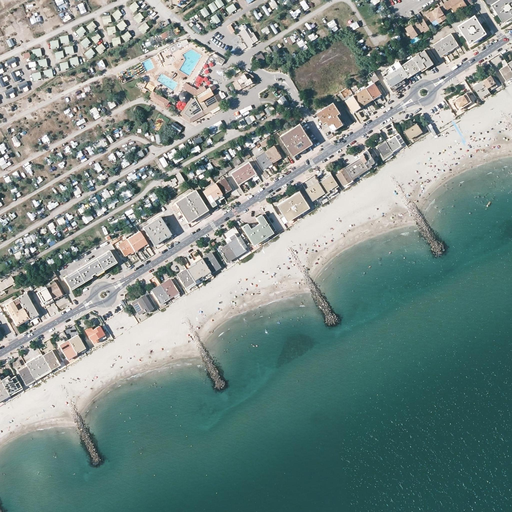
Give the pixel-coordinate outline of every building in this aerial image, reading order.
[(221,0),(215,0),(214,1),(219,8),(224,5),(221,0)] [(273,0),(269,3),(273,10),(278,7),(274,0),(273,0)] [(447,9),(450,7),(454,13),(466,5),(463,0),(448,0),(443,3),(443,4),(446,9),(447,9)] [(511,0),(497,0),(492,4),(503,22),(507,20),(507,18),(510,16),(511,17),(511,15),(511,0)] [(133,12),(140,7),(136,1),(129,6),(133,12)] [(208,5),(213,12),(218,9),(213,1),(208,5)] [(304,1),(299,4),(304,11),(309,8),(304,1)] [(84,2),(79,4),(81,12),(87,11),(84,2)] [(226,8),(230,14),(237,9),(233,3),(226,8)] [(439,23),(447,18),(442,11),(446,9),(443,4),(427,14),(430,19),(435,16),(437,18),(436,19),(439,23)] [(200,10),(204,18),(210,14),(206,7),(200,10)] [(292,16),(298,13),(294,7),(289,10),(292,16)] [(331,18),(337,14),(332,7),(326,11),(331,18)] [(116,20),(123,16),(120,9),(112,13),(116,20)] [(134,16),(136,23),(144,20),(142,13),(134,16)] [(211,17),(215,25),(221,21),(216,14),(211,17)] [(51,18),(56,28),(61,25),(56,15),(51,18)] [(104,24),(112,23),(111,15),(102,17),(104,24)] [(476,40),(486,33),(475,15),(458,26),(470,44),(476,40)] [(412,24),(413,25),(411,26),(410,25),(406,27),(411,36),(428,26),(423,18),(419,21),(418,20),(412,24)] [(124,20),(117,25),(121,31),(128,27),(124,20)] [(315,20),(309,23),(313,29),(318,26),(315,20)] [(331,31),(337,30),(335,20),(328,21),(331,31)] [(92,21),(86,27),(91,32),(97,26),(92,21)] [(146,22),(138,28),(142,34),(150,28),(146,22)] [(199,33),(203,27),(195,23),(192,29),(199,33)] [(242,25),(242,24),(234,29),(237,33),(239,32),(244,29),(242,25)] [(76,30),(80,37),(87,33),(83,26),(76,30)] [(114,26),(107,27),(108,35),(116,34),(114,26)] [(424,30),(425,31),(429,29),(428,26),(411,36),(412,38),(424,30)] [(244,29),(239,32),(249,47),(252,45),(251,44),(257,40),(253,32),(251,33),(253,36),(252,37),(247,30),(246,31),(244,29)] [(121,35),(125,42),(133,38),(129,31),(121,35)] [(167,31),(154,37),(157,42),(170,36),(167,31)] [(97,32),(91,37),(95,43),(102,38),(97,32)] [(296,34),(287,37),(289,44),(298,40),(296,34)] [(458,45),(451,34),(433,45),(440,56),(449,51),(458,45)] [(70,42),(68,35),(60,37),(61,44),(70,42)] [(314,36),(310,39),(314,45),(318,43),(314,36)] [(80,42),(85,48),(92,43),(87,37),(80,42)] [(113,46),(121,44),(120,37),(112,38),(113,46)] [(143,42),(145,48),(153,45),(151,39),(143,42)] [(303,39),(297,42),(300,48),(306,45),(303,39)] [(50,41),(51,48),(60,47),(58,40),(50,41)] [(173,43),(174,48),(189,44),(188,40),(173,43)] [(95,48),(100,54),(107,49),(102,43),(95,48)] [(272,46),(274,51),(282,49),(280,43),(272,46)] [(73,46),(65,47),(66,54),(74,53),(73,46)] [(40,48),(32,50),(33,57),(41,55),(40,48)] [(91,48),(85,53),(89,59),(96,54),(91,48)] [(63,50),(55,52),(56,59),(64,58),(63,50)] [(413,57),(420,69),(425,65),(431,61),(424,50),(413,57)] [(14,57),(5,61),(8,66),(16,62),(14,57)] [(78,57),(70,58),(71,65),(79,64),(78,57)] [(383,76),(390,85),(400,79),(406,75),(407,77),(420,69),(413,57),(401,64),(399,61),(385,69),(388,73),(383,76)] [(46,59),(38,60),(39,68),(47,66),(46,59)] [(505,66),(499,70),(506,80),(511,75),(511,70),(507,63),(505,60),(502,62),(505,66)] [(68,61),(60,63),(61,70),(69,69),(68,61)] [(51,69),(43,71),(45,78),(53,76),(51,69)] [(17,76),(21,75),(19,70),(10,73),(13,81),(19,80),(17,76)] [(374,82),(378,79),(373,70),(368,73),(374,82)] [(241,72),(234,76),(237,80),(242,89),(256,81),(253,76),(246,71),(242,73),(241,72)] [(489,90),(497,84),(489,71),(484,74),(486,77),(482,79),(482,80),(489,90)] [(33,81),(41,80),(40,72),(32,73),(33,81)] [(242,89),(237,80),(232,83),(237,91),(242,89)] [(489,90),(482,80),(477,83),(476,82),(472,85),(480,96),(489,90)] [(17,85),(19,90),(23,88),(24,92),(29,90),(26,82),(17,85)] [(147,95),(153,86),(147,82),(141,91),(147,95)] [(197,89),(185,82),(182,87),(196,96),(197,89)] [(374,82),(365,87),(373,98),(373,99),(378,95),(381,94),(374,82)] [(112,94),(121,90),(119,84),(109,89),(112,94)] [(204,85),(197,89),(196,96),(207,89),(204,85)] [(365,87),(353,95),(360,106),(366,102),(373,98),(365,87)] [(12,88),(4,91),(6,96),(10,95),(11,98),(16,96),(12,88)] [(480,96),(481,99),(491,93),(489,90),(480,96)] [(148,99),(166,108),(170,100),(152,91),(148,99)] [(212,91),(198,99),(200,103),(203,101),(207,108),(218,101),(214,94),(212,91)] [(218,92),(214,94),(218,101),(207,108),(204,110),(206,114),(224,103),(218,92)] [(452,101),(458,109),(471,101),(466,92),(462,95),(461,95),(459,96),(456,98),(455,100),(452,101)] [(98,94),(89,98),(92,104),(101,99),(98,94)] [(353,95),(345,100),(352,112),(356,109),(360,107),(360,106),(353,95)] [(284,108),(290,105),(285,96),(279,99),(284,108)] [(203,111),(195,97),(191,103),(187,109),(184,113),(191,118),(203,111)] [(111,109),(116,105),(112,100),(108,104),(111,109)] [(236,111),(239,117),(257,109),(254,103),(236,111)] [(339,112),(333,103),(317,112),(323,122),(326,120),(332,129),(342,123),(336,114),(339,112)] [(101,117),(97,106),(90,109),(94,119),(101,117)] [(142,114),(144,109),(136,106),(134,111),(142,114)] [(190,123),(205,114),(203,111),(191,118),(190,123)] [(190,123),(191,118),(184,113),(182,117),(190,123)] [(238,127),(256,122),(254,116),(236,121),(238,127)] [(179,134),(182,126),(173,122),(169,129),(179,134)] [(207,130),(210,135),(225,128),(222,123),(217,125),(217,127),(214,128),(213,127),(207,130)] [(310,145),(313,143),(300,123),(280,136),(292,156),(293,156),(298,152),(310,145)] [(409,139),(418,133),(418,132),(421,130),(417,123),(406,129),(403,131),(409,139)] [(436,133),(431,124),(428,126),(434,135),(436,133)] [(117,140),(123,137),(120,129),(114,132),(117,140)] [(33,135),(36,141),(41,138),(39,132),(33,135)] [(254,143),(260,140),(257,134),(251,137),(254,143)] [(80,144),(89,141),(88,135),(78,138),(80,144)] [(386,141),(392,150),(401,144),(395,135),(391,138),(386,141)] [(96,150),(106,146),(104,139),(93,143),(96,150)] [(377,147),(382,156),(392,150),(386,141),(382,144),(377,147)] [(130,146),(134,152),(140,148),(136,143),(130,146)] [(296,160),(313,150),(310,145),(298,152),(293,156),(296,160)] [(25,146),(19,149),(21,154),(28,151),(25,146)] [(189,149),(191,154),(200,150),(198,146),(189,149)] [(274,146),(265,151),(272,162),(276,159),(280,156),(274,146)] [(118,158),(128,155),(125,147),(116,151),(118,158)] [(372,154),(370,154),(367,149),(363,152),(363,153),(359,155),(360,157),(368,168),(372,165),(371,164),(375,161),(374,161),(371,156),(372,156),(372,154)] [(167,155),(170,160),(178,155),(176,150),(167,155)] [(134,155),(137,160),(144,156),(142,151),(134,155)] [(241,155),(243,159),(250,155),(247,151),(241,155)] [(265,151),(256,157),(263,169),(267,167),(273,163),(272,162),(265,151)] [(0,164),(3,170),(9,167),(4,157),(0,158),(0,164)] [(163,157),(159,159),(163,166),(168,164),(163,157)] [(240,161),(238,157),(231,161),(234,165),(240,161)] [(368,168),(360,157),(354,161),(344,167),(352,179),(368,168)] [(68,167),(64,160),(57,164),(61,171),(68,167)] [(121,163),(124,168),(130,165),(127,160),(121,163)] [(209,160),(203,164),(206,169),(212,166),(209,160)] [(377,163),(375,160),(374,161),(375,161),(371,164),(372,165),(368,168),(368,169),(377,163)] [(256,173),(249,162),(231,173),(238,185),(244,181),(251,176),(256,173)] [(231,167),(228,163),(222,167),(224,171),(231,167)] [(194,170),(198,175),(206,169),(203,164),(194,170)] [(224,171),(222,167),(215,171),(217,174),(220,172),(222,175),(225,173),(224,171)] [(343,184),(352,179),(344,167),(341,170),(336,172),(343,184)] [(179,186),(185,183),(179,173),(175,175),(179,182),(177,183),(179,186)] [(100,182),(107,177),(105,174),(98,178),(100,182)] [(330,192),(329,190),(334,187),(335,188),(338,186),(331,175),(330,175),(324,178),(319,182),(326,194),(330,192)] [(165,183),(168,187),(171,186),(172,187),(176,185),(174,182),(176,181),(173,178),(171,179),(172,181),(170,182),(169,181),(165,183)] [(226,192),(231,189),(223,178),(215,184),(222,195),(226,192)] [(115,186),(117,191),(125,187),(123,182),(115,186)] [(326,194),(319,182),(315,185),(311,187),(318,199),(327,194),(326,194)] [(215,184),(214,183),(202,191),(212,207),(215,205),(217,203),(219,202),(218,200),(223,197),(222,195),(215,184)] [(310,186),(305,189),(313,202),(318,199),(311,187),(310,186)] [(327,196),(328,197),(337,191),(336,189),(339,187),(338,186),(335,188),(334,187),(329,190),(330,192),(326,194),(327,194),(327,196)] [(72,189),(75,196),(81,193),(78,187),(72,189)] [(119,195),(123,201),(131,195),(128,189),(119,195)] [(102,193),(105,200),(111,197),(107,190),(102,193)] [(310,207),(299,190),(289,197),(277,204),(280,209),(282,208),(286,214),(284,215),(284,216),(288,221),(310,207)] [(204,212),(206,210),(194,191),(175,203),(187,223),(187,222),(190,227),(197,222),(207,216),(204,212)] [(93,206),(102,201),(98,194),(89,200),(93,206)] [(111,210),(117,206),(111,200),(106,204),(111,210)] [(77,208),(80,214),(87,211),(83,204),(77,208)] [(66,216),(68,221),(76,218),(73,213),(66,216)] [(86,224),(94,219),(90,213),(82,218),(86,224)] [(252,245),(271,233),(260,215),(256,218),(259,224),(255,226),(249,230),(246,224),(241,227),(252,245)] [(9,222),(6,217),(0,219),(0,222),(2,226),(9,222)] [(142,228),(153,245),(160,240),(169,234),(159,218),(142,228)] [(57,226),(52,228),(56,237),(61,235),(57,226)] [(37,233),(40,238),(50,233),(47,227),(37,233)] [(27,245),(36,240),(33,234),(23,239),(27,245)] [(135,234),(126,239),(133,251),(140,247),(142,246),(135,234)] [(46,237),(49,244),(54,241),(51,235),(46,237)] [(128,254),(133,251),(126,239),(126,238),(122,241),(123,242),(117,245),(119,247),(125,256),(128,254)] [(234,241),(228,245),(236,257),(244,251),(237,239),(234,241)] [(222,249),(219,251),(227,262),(236,257),(228,245),(222,249)] [(79,285),(78,284),(106,266),(107,268),(112,265),(111,264),(115,261),(113,259),(108,250),(105,252),(105,254),(67,277),(67,276),(63,277),(69,289),(73,286),(75,287),(79,285)] [(195,256),(199,262),(194,266),(187,271),(193,281),(198,279),(199,281),(202,279),(201,277),(209,271),(204,264),(198,254),(195,256)] [(210,260),(204,264),(209,271),(210,273),(213,271),(212,269),(218,266),(213,258),(210,260)] [(177,274),(179,278),(186,288),(191,285),(195,283),(193,281),(187,271),(186,269),(185,269),(180,272),(177,274)] [(40,278),(42,282),(49,279),(50,279),(56,276),(53,271),(40,278)] [(149,279),(152,287),(159,284),(155,276),(149,279)] [(0,295),(5,293),(3,289),(12,284),(13,286),(16,285),(15,282),(14,283),(11,277),(6,279),(6,278),(0,281),(1,283),(0,283),(0,295)] [(42,282),(40,278),(32,283),(35,287),(42,282)] [(165,282),(160,285),(168,297),(169,299),(173,296),(172,295),(177,292),(175,289),(168,279),(165,282)] [(54,283),(45,288),(52,300),(55,298),(61,295),(54,283)] [(155,289),(152,292),(158,303),(168,297),(160,285),(157,287),(157,288),(155,289)] [(42,290),(36,293),(43,305),(48,302),(52,300),(45,288),(42,290)] [(19,302),(22,308),(28,318),(28,319),(33,316),(36,314),(25,293),(17,298),(19,302)] [(135,308),(140,314),(144,312),(145,313),(152,308),(144,296),(137,300),(132,303),(134,308),(135,308)] [(14,305),(19,302),(17,298),(4,305),(15,324),(28,318),(22,308),(17,311),(14,305)] [(28,319),(31,324),(39,319),(36,314),(33,316),(28,319)] [(97,341),(96,339),(103,334),(99,326),(91,330),(90,328),(85,331),(90,339),(93,343),(97,341)] [(68,340),(69,342),(75,353),(84,347),(77,335),(73,337),(68,340)] [(65,358),(75,353),(69,342),(63,345),(59,347),(65,358)] [(50,351),(42,356),(47,364),(49,368),(58,363),(54,356),(51,350),(50,351)] [(42,356),(41,355),(35,358),(25,364),(27,367),(34,378),(50,369),(49,368),(47,364),(42,356)] [(23,369),(18,372),(25,384),(34,379),(34,378),(27,367),(23,369)] [(22,388),(15,376),(11,378),(9,375),(7,376),(5,378),(4,375),(0,376),(0,380),(8,395),(22,388)] [(0,399),(8,395),(0,380),(0,399)]
